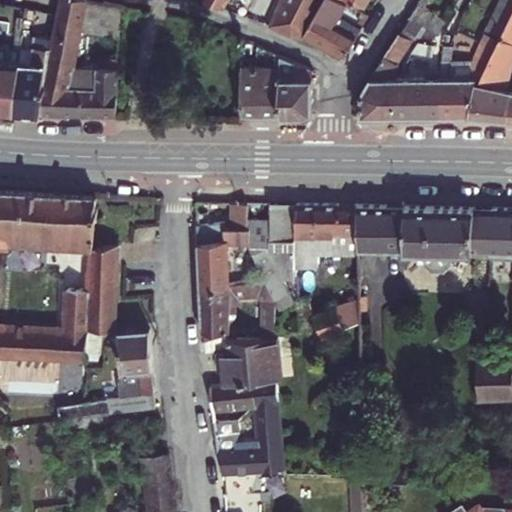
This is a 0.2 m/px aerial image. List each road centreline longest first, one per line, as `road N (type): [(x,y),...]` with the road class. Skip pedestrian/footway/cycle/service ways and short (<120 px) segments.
road 1 (residential): [(203,511),(181,354),(178,158)]
road 2 (residential): [(157,0),(285,47),(348,81)]
road 3 (primary): [(0,151),(178,158)]
road 4 (primary): [(334,160),(511,164)]
road 5 (primary): [(178,158),(334,160)]
